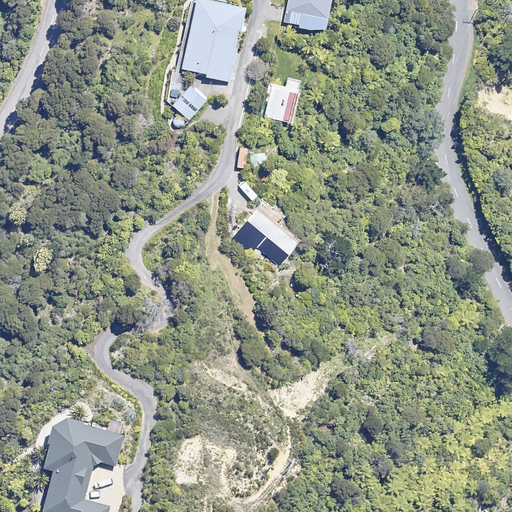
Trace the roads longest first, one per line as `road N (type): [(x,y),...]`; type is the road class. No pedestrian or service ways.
road 1 (tertiary): [(511,312),(448,166),(463,0)]
road 2 (tertiary): [(57,0),(0,130)]
